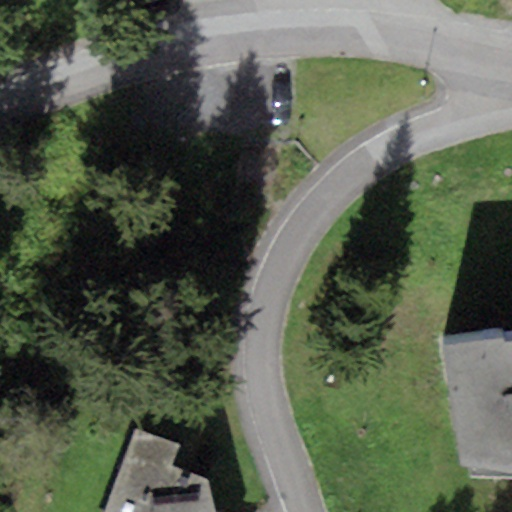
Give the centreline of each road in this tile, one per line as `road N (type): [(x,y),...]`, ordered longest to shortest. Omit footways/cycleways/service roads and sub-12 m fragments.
road 1 (residential): [(301,511),(262,382),(261,321),(279,271),(356,174),(511,95)]
road 2 (residential): [(511,63),(412,35),(245,33),(147,52),(0,108)]
